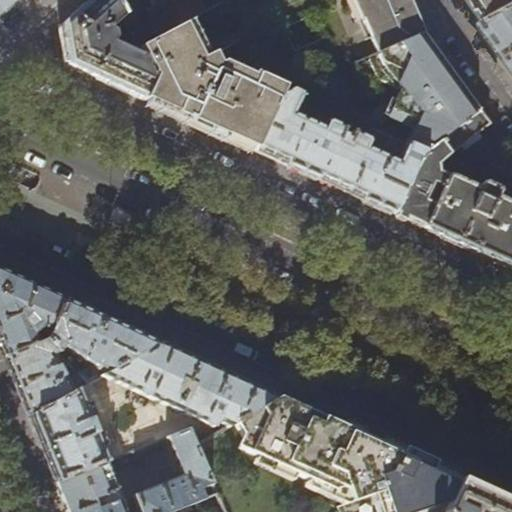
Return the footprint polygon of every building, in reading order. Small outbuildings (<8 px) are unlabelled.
[(0,0),(0,14),(1,14),(15,0),(0,0)] [(80,72),(141,100),(152,78),(143,60),(110,45),(112,40),(111,35),(107,31),(121,18),(112,0),(89,0),(60,27),(66,66),(80,72)] [(158,37),(159,38),(156,39),(148,44),(137,49),(143,60),(152,78),(141,100),(148,104),(200,127),(254,152),(282,92),(291,89),(423,33),(408,0),(227,0),(202,13),(158,37)] [(168,0),(154,8),(145,14),(150,22),(155,32),(158,37),(202,13),(227,0),(168,0)] [(151,0),(154,8),(168,0),(151,0)] [(511,0),(478,0),(483,9),(487,15),(491,22),(511,10),(511,0)] [(511,66),(511,10),(491,22),(483,26),(511,66)] [(423,33),(291,89),(307,97),(369,125),(425,151),(438,142),(478,111),(470,100),(462,89),(455,79),(430,30),(423,33)] [(305,103),(307,97),(291,89),(282,92),(254,152),(307,176),(392,215),(417,157),(425,151),(369,125),(365,134),(374,139),(377,147),(382,149),(379,156),(364,149),(368,141),(348,131),(346,135),(350,137),(348,141),(339,137),(342,129),(325,121),(321,129),(292,115),(299,100),(305,103)] [(509,152),(478,111),(438,142),(449,156),(455,152),(488,167),(509,152)] [(449,156),(438,142),(425,151),(417,157),(392,215),(399,218),(423,229),(446,176),(438,173),(435,166),(449,156)] [(477,191),(446,176),(423,229),(463,248),(507,268),(511,256),(511,207),(494,199),(496,195),(496,190),(483,184),(480,185),(477,191)] [(133,216),(114,208),(108,220),(127,229),(133,216)] [(51,332),(65,301),(28,284),(0,271),(0,346),(4,358),(47,341),(37,333),(43,328),(51,332)] [(109,321),(65,301),(51,332),(47,341),(58,353),(63,348),(92,365),(78,373),(89,384),(103,377),(161,345),(109,321)] [(54,357),(58,353),(47,341),(4,358),(18,391),(29,418),(79,390),(89,384),(78,373),(67,382),(54,357)] [(218,371),(161,345),(103,377),(214,428),(214,427),(216,427),(218,426),(219,425),(220,423),(229,427),(275,397),(218,371)] [(95,429),(79,390),(29,418),(37,439),(55,483),(105,463),(108,462),(103,449),(117,443),(109,424),(95,429)] [(377,444),(356,434),(287,402),(275,397),(229,427),(224,430),(239,438),(235,448),(350,500),(336,509),(337,511),(423,511),(448,503),(457,480),(443,474),(377,444)] [(173,511),(216,495),(195,448),(187,431),(167,439),(182,477),(132,497),(138,511),(173,511)] [(123,511),(105,463),(55,483),(62,502),(66,511),(123,511)] [(511,511),(511,505),(457,480),(448,503),(423,511),(511,511)]
